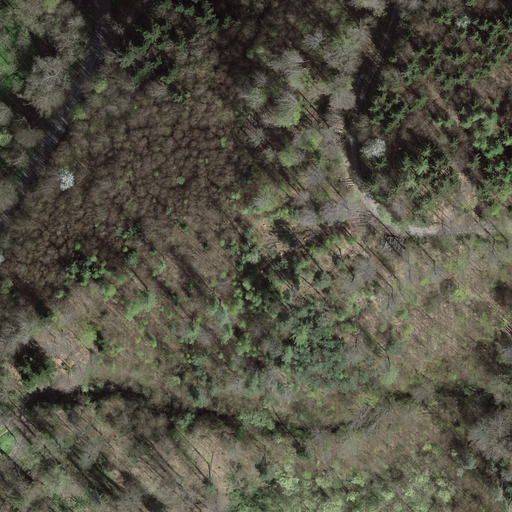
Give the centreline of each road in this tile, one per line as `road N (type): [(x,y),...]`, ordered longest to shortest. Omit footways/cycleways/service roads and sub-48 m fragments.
road 1 (track): [(511,230),(401,231),(380,220),(365,195),(353,128),(397,0)]
road 2 (track): [(287,511),(240,497),(163,498),(113,487),(40,440),(25,408)]
road 3 (unclassified): [(0,230),(92,67),(104,36),(104,0)]
